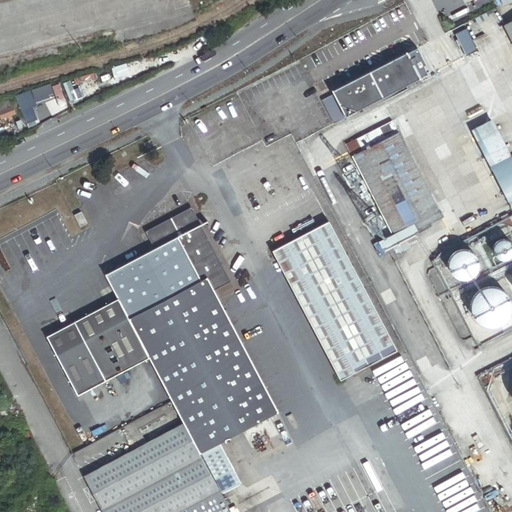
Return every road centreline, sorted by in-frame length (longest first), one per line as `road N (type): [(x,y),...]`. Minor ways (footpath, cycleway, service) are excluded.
road 1 (secondary): [(0,185),(255,54),(335,0)]
road 2 (secondary): [(306,0),(0,163)]
